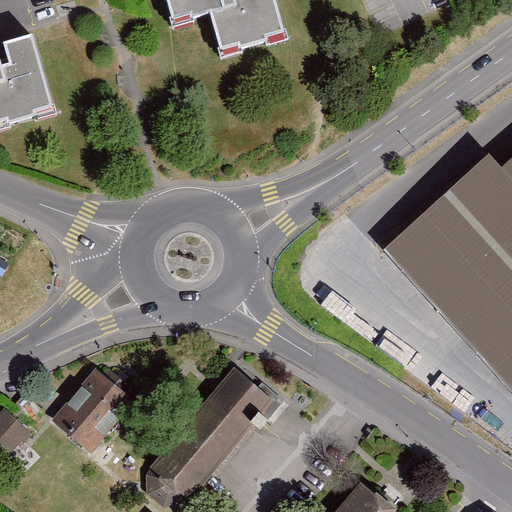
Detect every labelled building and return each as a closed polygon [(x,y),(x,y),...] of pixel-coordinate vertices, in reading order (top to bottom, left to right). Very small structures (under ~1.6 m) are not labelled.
[(173,0),(180,24),(221,12),(232,51),(294,33),(284,0),(173,0)] [(0,26),(0,121),(60,105),(42,37),(6,47),(0,26)] [(498,151),(385,249),(511,394),(511,160),(509,164),(498,151)] [(50,415),(94,452),(141,396),(97,359),(50,415)] [(239,362),(151,471),(195,507),(265,420),(283,397),(239,362)] [(0,456),(30,421),(8,402),(0,411),(0,456)] [(394,511),(388,507),(368,491),(351,511),(394,511)]
